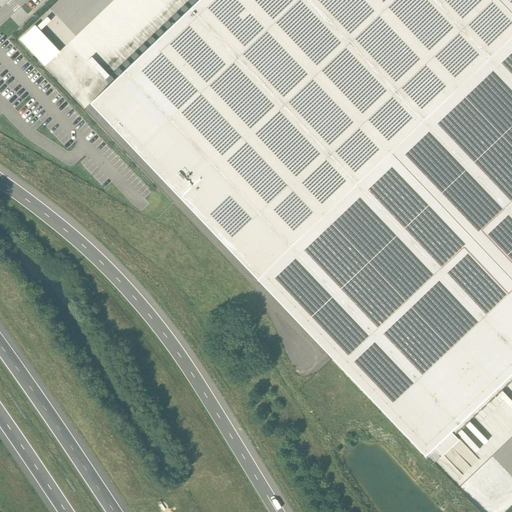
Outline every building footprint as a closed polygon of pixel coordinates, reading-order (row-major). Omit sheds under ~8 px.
[(246,0),(199,0),(91,103),(258,279),(391,153),(246,0)] [(246,0),(391,153),(511,37),(511,13),(499,0),(246,0)] [(511,0),(499,0),(511,13),(511,0)] [(511,37),(391,153),(511,279),(511,37)] [(511,279),(391,153),(258,279),(414,443),(511,349),(511,279)]
